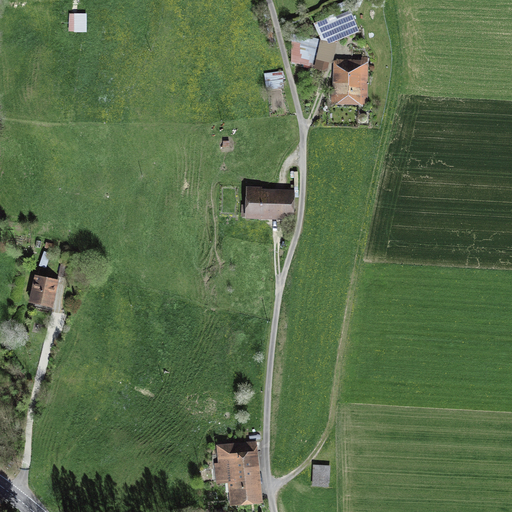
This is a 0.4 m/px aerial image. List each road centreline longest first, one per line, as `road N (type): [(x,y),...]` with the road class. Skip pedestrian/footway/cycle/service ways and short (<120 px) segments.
road 1 (unclassified): [(275,511),(264,412),(303,169),(302,131),(268,0)]
road 2 (track): [(267,485),(286,479),(323,443),(351,287)]
road 3 (track): [(21,501),(29,422),(61,286)]
